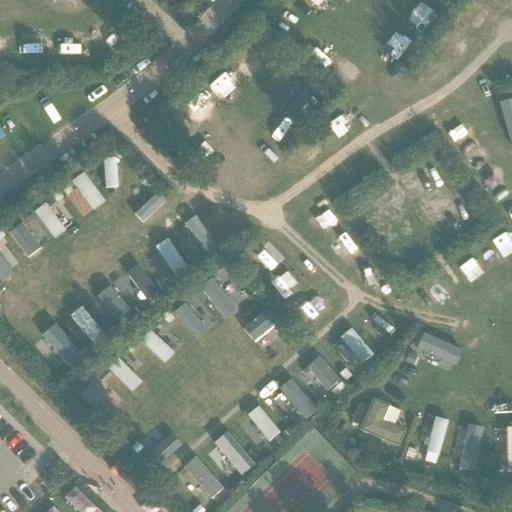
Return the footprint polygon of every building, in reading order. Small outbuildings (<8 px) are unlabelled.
[(70,0),(82,13),(91,5),(85,0),(70,0)] [(302,0),(316,12),(327,0),(302,0)] [(473,31),(488,18),(477,4),(461,16),(473,31)] [(500,99),(511,145),(511,144),(511,97),(511,96),(500,99)] [(106,156),(105,182),(117,183),(118,156),(106,156)] [(71,182),(95,211),(107,201),(83,172),(71,182)] [(405,250),(450,218),(425,184),(380,217),(405,250)] [(144,227),(170,203),(159,191),(133,215),(144,227)] [(35,210),(52,241),(66,233),(49,202),(35,210)] [(171,237),(156,244),(171,275),(186,268),(171,237)] [(158,287),(166,295),(177,285),(149,256),(131,273),(151,294),(158,287)] [(0,281),(11,274),(0,257),(0,281)] [(358,271),(353,284),(376,292),(381,279),(358,271)] [(211,277),(198,288),(223,317),(236,307),(211,277)] [(171,312),(197,339),(208,329),(182,301),(171,312)] [(85,338),(99,327),(83,305),(69,315),(85,338)] [(245,335),(258,349),(283,326),(271,312),(245,335)] [(139,339),(164,365),(176,353),(151,327),(139,339)] [(351,328),(339,339),(363,364),(374,353),(351,328)] [(51,337),(72,362),(81,354),(60,330),(51,337)] [(419,354),(451,369),(460,350),(428,335),(419,354)] [(334,393),(346,382),(320,353),(308,364),(334,393)] [(118,357),(107,368),(133,393),(144,381),(118,357)] [(398,399),(412,383),(397,369),(382,385),(398,399)] [(291,380),(280,388),(306,424),(317,416),(291,380)] [(246,411),(260,431),(251,438),(260,450),(282,434),(259,402),(246,411)] [(142,418),(123,431),(130,442),(149,429),(142,418)] [(427,448),(442,452),(450,422),(434,418),(427,448)] [(471,427),(461,469),(476,473),(486,431),(471,427)] [(398,451),(405,434),(392,428),(385,446),(398,451)] [(232,436),(220,445),(241,473),(253,464),(232,436)] [(169,437),(156,446),(166,461),(179,452),(169,437)] [(195,456),(182,468),(211,499),(225,487),(195,456)]
